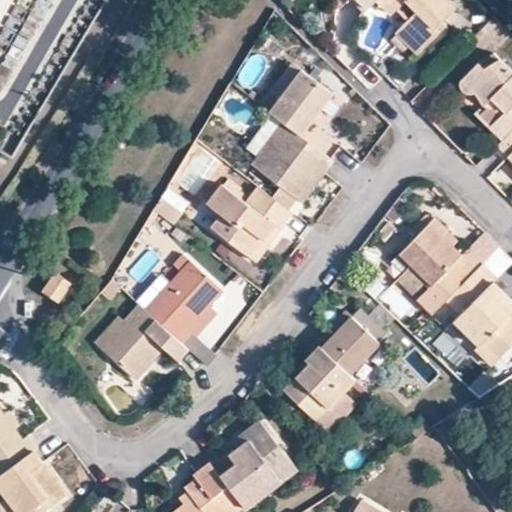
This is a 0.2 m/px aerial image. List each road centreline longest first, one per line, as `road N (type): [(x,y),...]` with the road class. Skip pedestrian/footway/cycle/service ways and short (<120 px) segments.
road 1 (residential): [(0,332),(27,355),(97,453),(138,458),(225,390),(394,166),(423,149),(438,153),(511,229)]
road 2 (tertiary): [(0,272),(161,0)]
